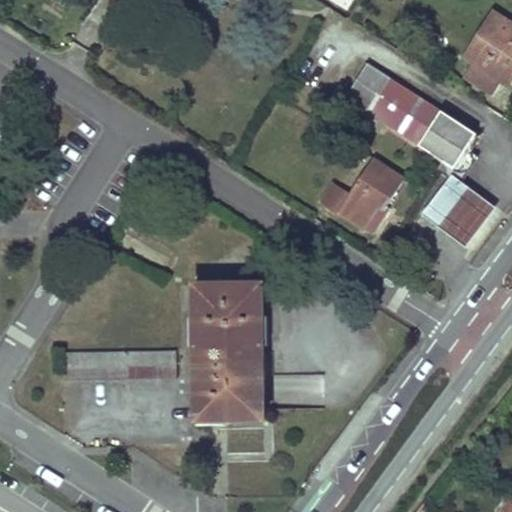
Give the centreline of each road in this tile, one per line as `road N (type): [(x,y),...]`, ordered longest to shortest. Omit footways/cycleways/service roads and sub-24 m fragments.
road 1 (residential): [(0,39),(454,329)]
road 2 (secondary): [(454,329),(312,511)]
road 3 (secondary): [(370,511),(483,351)]
road 4 (residential): [(141,511),(0,420)]
